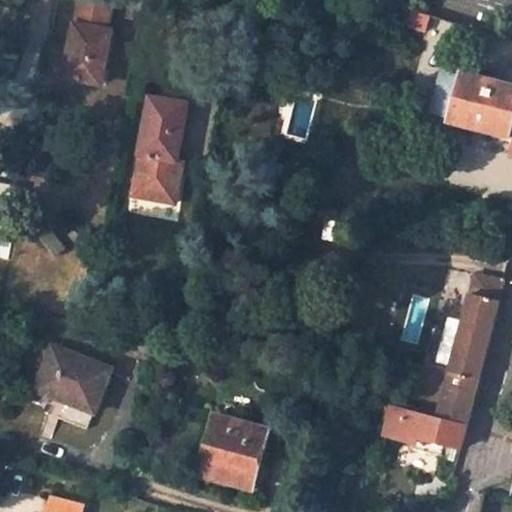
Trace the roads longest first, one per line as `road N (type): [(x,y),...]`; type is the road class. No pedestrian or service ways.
road 1 (residential): [(511,332),(460,511)]
road 2 (unknown): [(278,511),(154,490)]
